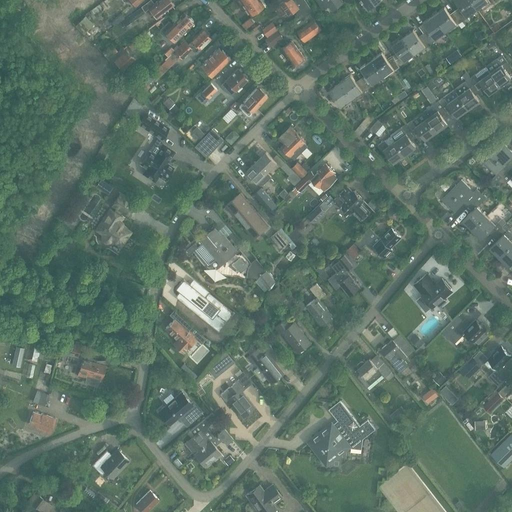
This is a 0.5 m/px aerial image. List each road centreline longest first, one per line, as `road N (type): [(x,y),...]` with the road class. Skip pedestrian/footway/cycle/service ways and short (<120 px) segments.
road 1 (residential): [(127,415),(191,494),(207,498),(438,233)]
road 2 (unclassified): [(127,415),(173,227),(215,170),(297,89)]
road 3 (unclassified): [(297,89),(420,0)]
road 4 (unclassified): [(402,197),(297,89)]
road 5 (unclassified): [(0,474),(127,415)]
road 6 (residential): [(402,197),(511,116)]
road 7 (residential): [(297,89),(206,0)]
